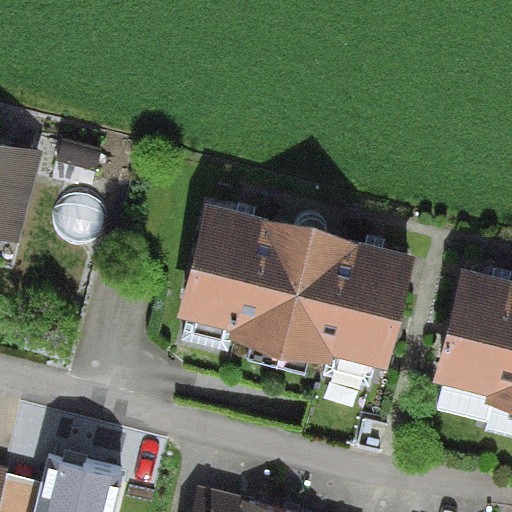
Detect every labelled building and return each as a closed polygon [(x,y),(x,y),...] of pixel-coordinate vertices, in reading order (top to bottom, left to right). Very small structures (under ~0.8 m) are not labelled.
[(0,225),(8,228),(27,155),(0,148),(0,225)] [(378,355),(394,294),(403,257),(345,242),(342,253),(261,232),(264,222),(205,208),(181,305),(187,306),(178,339),(222,350),(231,317),(237,319),(234,328),(320,350),(323,340),(328,342),(320,375),(364,386),(372,353),(378,355)] [(511,285),(461,272),(437,370),(492,384),(490,394),(511,399),(511,285)] [(111,511),(122,471),(52,452),(36,511),(111,511)] [(274,511),(275,510),(236,501),(234,510),(200,502),(197,511),(274,511)]
